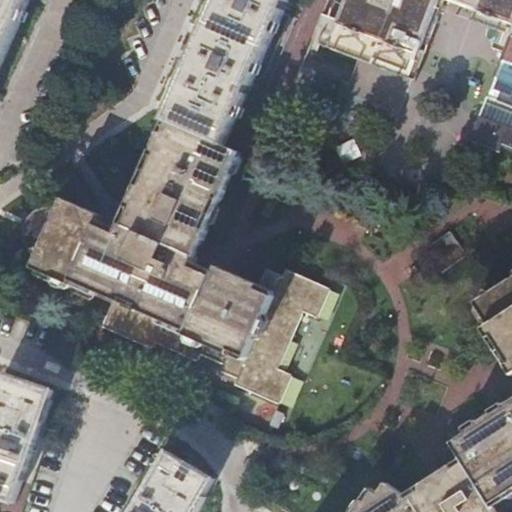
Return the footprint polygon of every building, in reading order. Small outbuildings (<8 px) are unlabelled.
[(0,0),(0,68),(29,0),(0,0)] [(221,0),(168,121),(170,122),(224,147),(290,0),(221,0)] [(511,0),(346,0),(329,44),(381,65),(379,69),(384,71),(386,66),(425,82),(454,7),(511,29),(511,0)] [(511,35),(489,95),(511,104),(511,35)] [(511,104),(489,95),(472,139),(508,153),(511,146),(511,145),(511,104)] [(170,122),(125,227),(194,258),(240,154),(170,122)] [(194,258),(125,227),(123,226),(121,231),(102,223),(104,217),(67,201),(63,210),(53,207),(46,207),(41,208),(35,211),(29,216),(25,222),(23,229),(23,235),(24,242),(27,248),(32,253),(41,259),(36,270),(114,305),(104,328),(154,351),(157,344),(199,363),(202,356),(225,367),(223,373),(239,381),(236,387),(280,407),(293,378),(279,371),(304,315),(319,321),(331,292),(284,271),(281,278),(264,270),(257,286),(216,268),(213,273),(193,264),(196,259),(194,258)] [(511,398),(467,427),(469,429),(454,439),(463,454),(408,496),(390,484),(382,494),(374,488),(357,511),(499,511),(492,501),(511,488),(511,275),(476,298),(491,320),(487,323),(511,361),(511,398)] [(0,392),(0,501),(15,507),(55,394),(6,377),(0,392)] [(132,511),(194,511),(214,481),(169,453),(132,511)]
